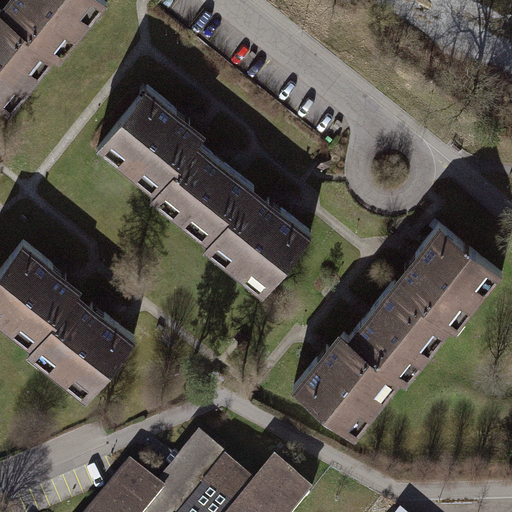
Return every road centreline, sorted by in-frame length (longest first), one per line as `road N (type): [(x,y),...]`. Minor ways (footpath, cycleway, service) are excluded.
road 1 (residential): [(353,98),(362,138),(358,177),(367,194),(382,201),(412,195),(422,179),(417,150)]
road 2 (residential): [(227,0),(353,98)]
